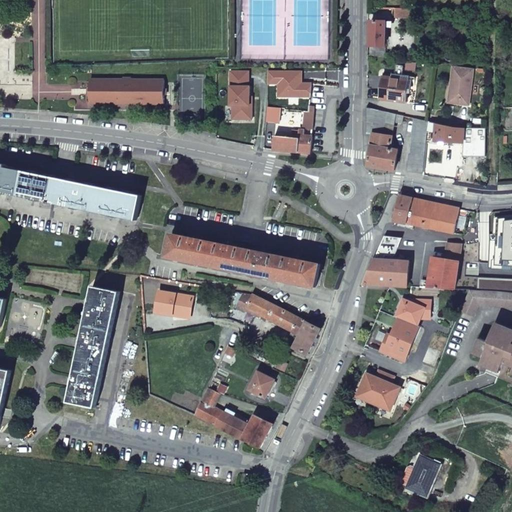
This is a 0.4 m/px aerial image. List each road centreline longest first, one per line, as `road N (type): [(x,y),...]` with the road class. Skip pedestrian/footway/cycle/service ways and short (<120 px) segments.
road 1 (unknown): [(0,207),(137,237),(176,271),(346,304)]
road 2 (residential): [(355,210),(364,238),(336,343),(276,467),(268,511)]
road 3 (residential): [(315,178),(156,141),(0,122)]
road 4 (unknown): [(397,449),(482,318),(511,313)]
road 5 (residential): [(353,158),(356,0)]
road 6 (unknown): [(0,164),(140,192)]
road 7 (residential): [(511,195),(371,183)]
